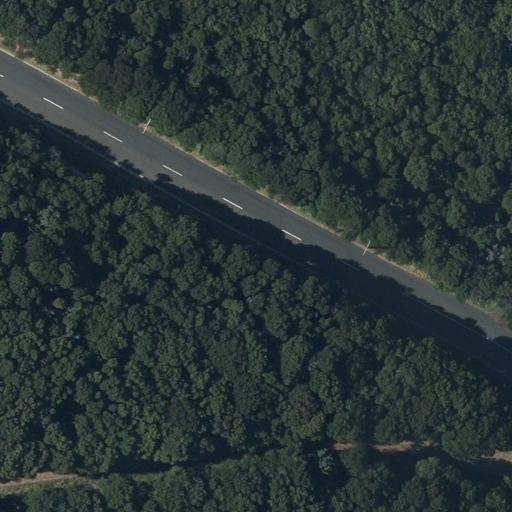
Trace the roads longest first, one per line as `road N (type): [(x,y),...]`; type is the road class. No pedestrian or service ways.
road 1 (tertiary): [(0,86),(511,353)]
road 2 (track): [(511,474),(409,449),(343,448),(306,511)]
